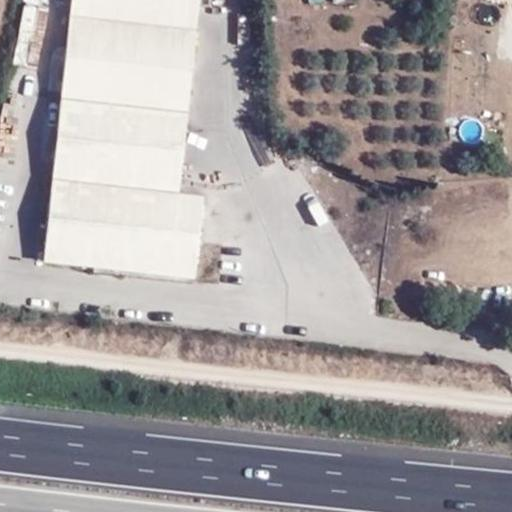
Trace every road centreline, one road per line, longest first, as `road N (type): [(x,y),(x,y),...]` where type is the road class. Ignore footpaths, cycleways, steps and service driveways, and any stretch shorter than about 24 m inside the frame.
road 1 (motorway): [(511,498),(0,445)]
road 2 (unknown): [(511,404),(0,353)]
